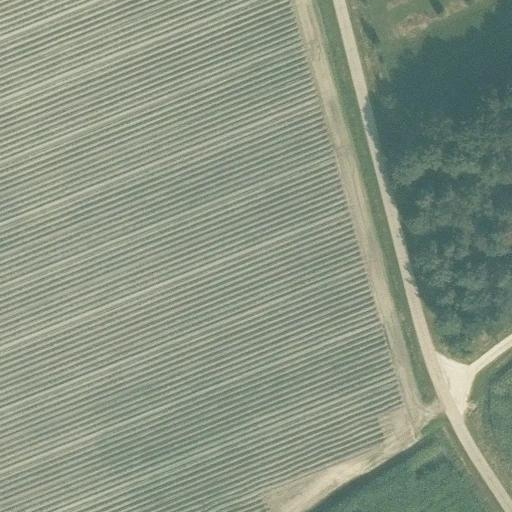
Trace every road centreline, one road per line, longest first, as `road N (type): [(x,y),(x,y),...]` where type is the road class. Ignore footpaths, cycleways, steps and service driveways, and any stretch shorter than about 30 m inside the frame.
road 1 (unclassified): [(338,0),(415,305),(452,380)]
road 2 (unclassified): [(452,380),(511,488)]
